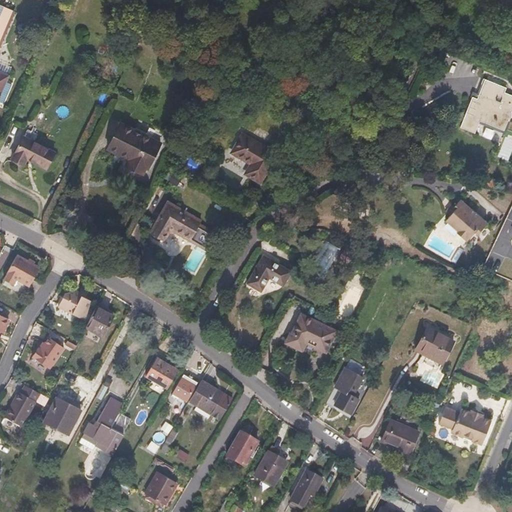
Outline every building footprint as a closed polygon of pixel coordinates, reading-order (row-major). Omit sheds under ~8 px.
[(0,42),(13,13),(0,7),(0,42)] [(474,98),(470,97),(458,126),(472,132),(477,119),(501,129),(511,103),(511,95),(502,92),(504,87),(482,79),(474,98)] [(160,143),(121,124),(108,151),(129,161),(126,167),(142,175),(145,169),(147,170),(160,143)] [(242,134),(232,152),(251,163),(245,173),(259,181),(276,153),(242,134)] [(55,154),(24,138),(13,160),(24,166),(27,159),(47,169),(55,154)] [(454,209),(449,215),(444,220),(456,230),(455,232),(465,240),(473,231),(476,234),(485,223),(459,199),(452,207),(454,209)] [(201,220),(168,202),(150,234),(165,241),(169,233),(176,232),(206,248),(213,234),(198,226),(201,220)] [(452,207),(449,205),(444,211),(449,215),(454,209),(452,207)] [(28,259),(17,253),(3,277),(13,283),(17,277),(32,286),(42,268),(36,264),(28,259)] [(291,272),(263,256),(248,283),(261,291),(269,277),(283,285),(291,272)] [(70,291),(63,293),(56,307),(81,320),(85,313),(91,316),(94,310),(88,307),(91,301),(84,297),(86,292),(80,289),(79,291),(77,294),(72,292),(70,291)] [(94,310),(91,316),(85,327),(103,336),(113,316),(95,307),(94,310)] [(0,334),(10,317),(0,311),(0,334)] [(334,332),(300,316),(290,335),(288,334),(284,343),(300,351),(304,343),(324,352),(334,332)] [(453,342),(427,328),(416,349),(442,363),(453,342)] [(41,349),(38,346),(32,355),(49,367),(64,346),(49,336),(45,342),(41,349)] [(176,370),(156,358),(145,377),(165,389),(176,370)] [(336,387),(343,391),(335,405),(352,415),(360,400),(353,396),(363,378),(346,368),(336,387)] [(196,386),(183,377),(173,393),(186,401),(196,386)] [(234,399),(202,380),(189,401),(222,420),(234,399)] [(21,392),(18,390),(4,416),(21,426),(41,393),(26,384),(21,392)] [(79,409),(56,396),(43,421),(66,433),(79,409)] [(93,428),(89,426),(83,436),(96,443),(94,448),(111,458),(122,436),(120,435),(109,428),(118,413),(122,406),(109,399),(93,428)] [(446,406),(440,422),(454,427),(452,431),(464,436),(465,433),(473,437),(472,439),(482,444),(492,421),(482,417),(483,414),(482,414),(473,410),(472,410),(471,412),(462,408),(460,412),(446,406)] [(129,419),(118,413),(109,428),(120,435),(129,419)] [(417,432),(389,420),(381,440),(409,452),(417,432)] [(177,432),(173,429),(166,441),(171,443),(177,432)] [(238,434),(234,432),(224,450),(228,452),(238,434)] [(239,432),(238,434),(228,452),(226,456),(244,466),(257,443),(239,432)] [(278,451),(270,446),(254,476),(274,486),(286,463),(274,457),(278,451)] [(325,474),(309,465),(293,495),(306,502),(312,489),(315,491),(325,474)] [(176,481),(158,471),(145,492),(165,504),(173,491),(170,490),(176,481)] [(236,495),(230,492),(219,511),(226,511),(233,500),(236,495)] [(238,502),(233,500),(226,511),(240,511),(242,511),(235,507),(238,502)]
